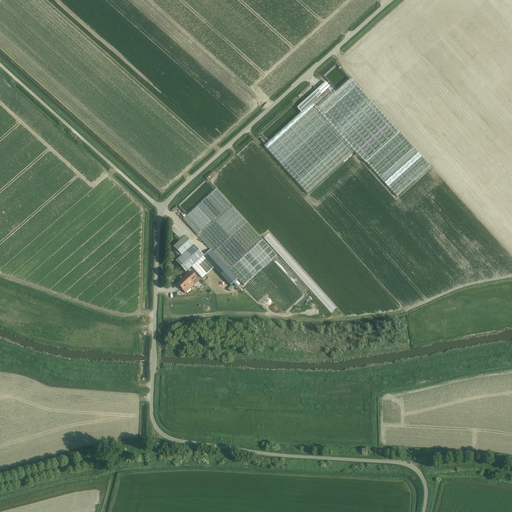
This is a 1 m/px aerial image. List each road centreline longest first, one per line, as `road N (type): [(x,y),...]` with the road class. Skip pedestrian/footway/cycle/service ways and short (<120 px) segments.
road 1 (unclassified): [(423,511),(423,478),(405,463),(274,455),(168,439),(159,430),(151,417),(161,208)]
road 2 (unclassified): [(161,208),(391,0)]
road 3 (unclassified): [(0,65),(161,208)]
